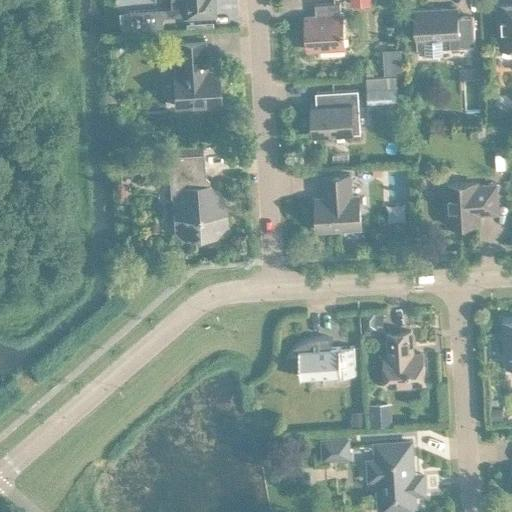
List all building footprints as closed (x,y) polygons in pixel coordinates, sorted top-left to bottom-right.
[(194,0),(196,29),(226,27),(224,3),(218,3),(217,0),(194,0)] [(379,3),(358,4),(359,15),(379,14),(379,3)] [(323,16),(324,28),(313,29),(316,61),(353,59),(351,26),(349,26),(348,14),(323,16)] [(450,60),(483,58),(482,28),(466,29),(466,19),(423,22),(426,61),(433,61),(433,67),(450,66),(450,60)] [(184,86),(186,118),(231,115),(229,83),(215,84),(215,77),(217,76),(215,51),(186,53),(188,85),(184,86)] [(376,114),(396,113),(397,123),(407,122),(405,99),(375,100),(376,114)] [(324,104),(327,147),(369,144),(366,101),(324,104)] [(428,116),(420,116),(420,127),(428,127),(428,116)] [(493,136),(480,137),(480,149),(493,149),(493,136)] [(213,192),(216,188),(215,165),(179,168),(181,192),(185,197),(186,207),(183,210),(184,211),(186,242),(185,243),(195,251),(195,250),(226,248),(227,249),(238,236),(237,236),(236,211),(236,210),(220,196),(219,198),(213,192)] [(369,239),(367,207),(360,208),(359,186),(333,188),(334,203),(336,203),(336,209),(325,210),(327,242),(369,239)] [(486,224),(505,223),(504,197),(485,198),(485,194),(455,196),(457,236),(487,234),(486,224)] [(431,366),(421,366),(419,343),(396,344),(397,368),(393,368),(395,398),(433,395),(431,366)] [(307,361),(309,389),(364,386),(363,358),(337,360),(336,349),(331,348),(325,349),(320,350),(316,351),(311,353),(308,356),(304,358),(307,361)] [(394,414),(378,415),(379,436),(394,436),(394,414)] [(373,428),(361,428),(361,437),(373,436),(373,428)] [(332,452),(333,469),(357,468),(356,451),(332,452)] [(384,456),(385,472),(377,473),(378,491),(391,490),(392,505),(387,506),(387,511),(423,511),(419,454),(384,456)]
